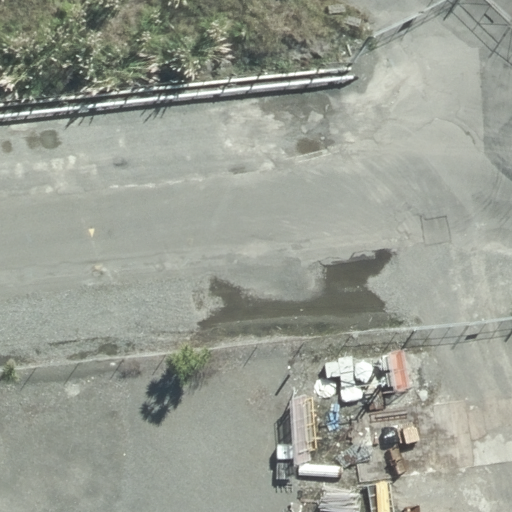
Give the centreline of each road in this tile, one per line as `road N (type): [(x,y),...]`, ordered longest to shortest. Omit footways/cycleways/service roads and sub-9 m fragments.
road 1 (unclassified): [(0,201),(511,140)]
road 2 (unclassified): [(394,0),(511,105)]
